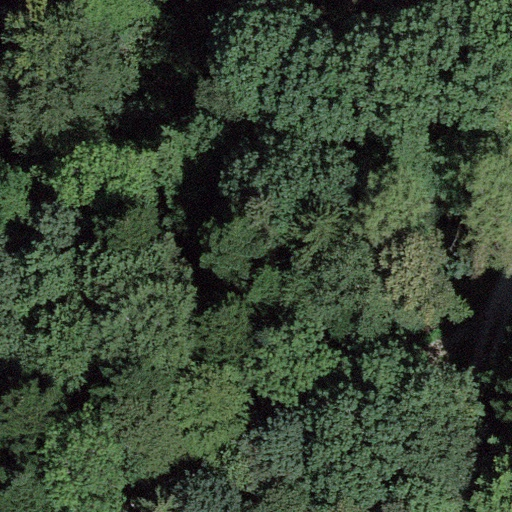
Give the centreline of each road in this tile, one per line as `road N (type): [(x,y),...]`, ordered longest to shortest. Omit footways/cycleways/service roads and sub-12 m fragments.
road 1 (track): [(105,511),(174,470),(469,330),(511,191)]
road 2 (track): [(464,511),(469,330)]
